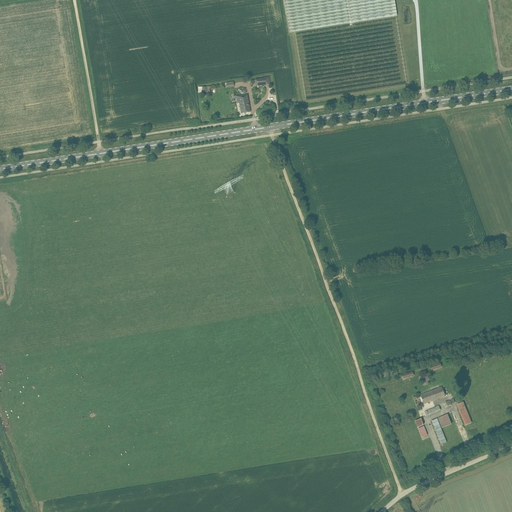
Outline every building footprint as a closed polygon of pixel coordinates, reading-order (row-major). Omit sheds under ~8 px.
[(284,0),(290,33),(397,16),(394,0),(284,0)] [(256,86),(270,84),(269,76),(263,77),(263,79),(256,80),(256,86)] [(247,95),(237,97),(238,103),(239,103),(241,114),(250,112),(248,98),(247,98),(247,95)] [(442,387),(425,393),(420,395),(424,404),(445,396),(442,387)] [(457,405),(465,426),(471,423),(463,403),(457,405)] [(439,406),(429,410),(425,412),(427,416),(441,410),(439,406)] [(447,415),(438,418),(442,428),(451,424),(447,415)] [(423,425),(421,419),(415,421),(417,427),(423,425)] [(446,442),(437,419),(431,421),(441,444),(446,442)]
